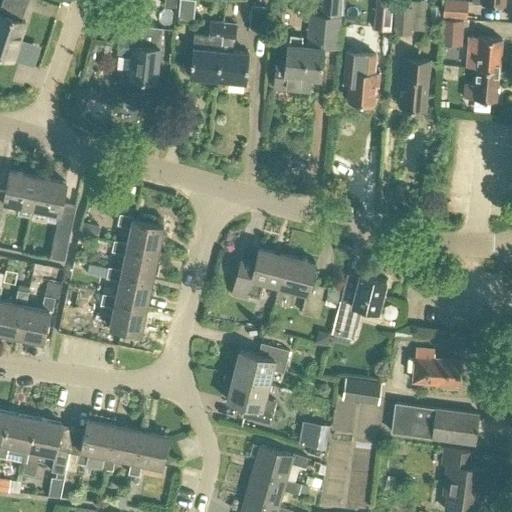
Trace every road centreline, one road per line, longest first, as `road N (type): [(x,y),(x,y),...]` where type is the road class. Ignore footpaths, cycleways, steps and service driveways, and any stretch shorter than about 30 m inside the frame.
road 1 (unclassified): [(219,191),(415,239),(511,244)]
road 2 (residential): [(166,386),(219,191)]
road 3 (unclassified): [(39,131),(219,191)]
road 4 (residential): [(166,386),(0,363)]
road 5 (residential): [(198,511),(207,434),(190,401),(166,386)]
road 6 (residential): [(39,131),(87,0)]
